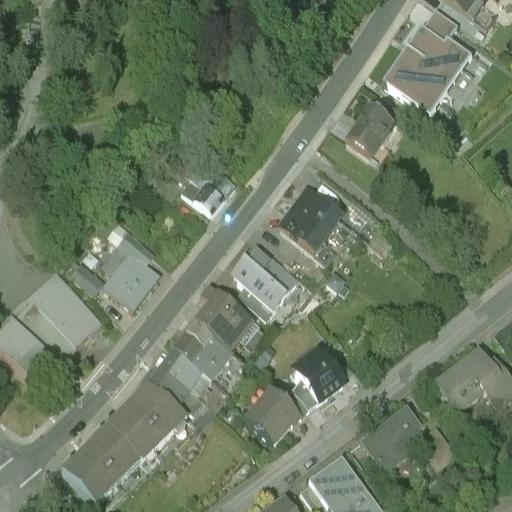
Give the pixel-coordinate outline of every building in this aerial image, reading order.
[(447,0),(442,8),(474,30),(484,14),(477,9),(483,0),(447,0)] [(445,50),(448,45),(450,46),(458,34),(437,19),(425,36),(445,50)] [(445,50),(425,36),(423,34),(409,55),(406,53),(405,54),(408,56),(384,91),(431,123),(472,62),(450,46),(448,45),(445,50)] [(394,128),(370,111),(345,147),(368,162),(377,149),(378,150),(394,128)] [(181,203),(192,212),(208,191),(182,171),(171,186),(179,192),(184,185),(190,190),(181,203)] [(234,194),(216,180),(208,191),(192,212),(210,226),(234,194)] [(339,219),(309,198),(291,223),(288,220),(279,233),(311,255),(318,244),(321,246),(339,219)] [(128,266),(144,278),(153,267),(127,245),(116,261),(127,269),(128,266)] [(244,292),(272,314),(296,282),(255,251),(238,273),(240,275),(233,284),(244,292)] [(144,278),(128,266),(127,269),(102,302),(130,322),(157,287),(144,278)] [(79,282),(70,294),(91,309),(100,298),(79,282)] [(98,339),(55,292),(29,317),(10,338),(0,350),(0,372),(36,403),(56,379),(71,363),(98,339)] [(265,323),(272,314),(244,292),(237,302),(258,318),(265,323)] [(208,311),(185,342),(202,354),(211,343),(228,357),(251,327),(222,306),(216,300),(216,301),(207,295),(200,305),(208,311)] [(222,306),(251,327),(251,328),(258,318),(237,302),(229,296),(222,306)] [(508,361),(511,358),(511,328),(494,343),(504,356),(508,361)] [(185,342),(173,358),(200,379),(211,386),(231,359),(228,357),(211,343),(202,354),(185,342)] [(478,355),(434,390),(458,420),(483,400),(495,414),(511,400),(511,388),(493,365),(488,368),(478,355)] [(511,365),(508,361),(504,356),(493,365),(511,388),(511,365)] [(173,358),(146,394),(177,415),(181,409),(188,413),(197,401),(198,401),(202,395),(194,389),(200,379),(173,358)] [(343,389),(320,360),(294,380),(299,387),(317,409),(318,409),(343,389)] [(307,417),(317,409),(299,387),(289,401),(298,406),(307,417)] [(105,437),(138,468),(140,471),(186,422),(177,415),(146,394),(105,437)] [(281,410),(269,401),(245,430),(272,452),(289,432),(291,433),(298,424),(281,410)] [(300,426),(307,417),(298,406),(289,401),(281,410),(298,424),(300,426)] [(421,431),(406,412),(359,449),(375,469),(382,478),(414,452),(435,435),(444,428),(437,419),(421,431)] [(435,435),(414,452),(437,480),(450,470),(457,479),(474,466),(463,451),(454,458),(435,435)] [(60,485),(89,511),(97,511),(138,468),(105,437),(60,485)] [(375,469),(359,449),(350,456),(365,476),(375,469)] [(379,511),(341,464),(308,489),(309,490),(326,511),(328,511),(334,508),(337,511),(379,511)] [(326,511),(309,490),(299,498),(310,511),(326,511)] [(284,509),(286,511),(302,511),(294,501),(284,509)]
